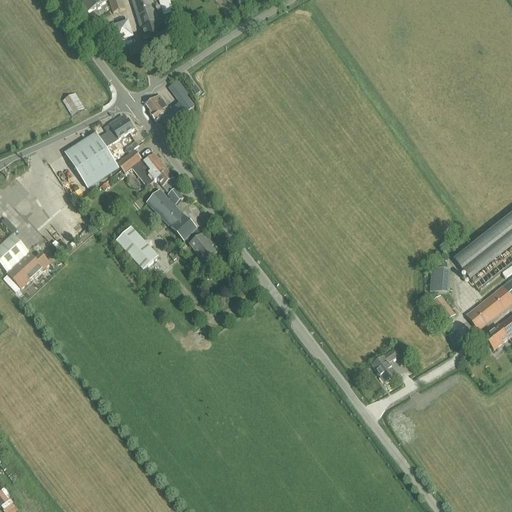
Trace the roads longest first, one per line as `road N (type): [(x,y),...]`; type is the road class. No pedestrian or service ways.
road 1 (tertiary): [(437,511),(132,103)]
road 2 (unclassified): [(132,103),(299,0)]
road 3 (unclassified): [(0,165),(132,103)]
road 4 (tertiary): [(132,103),(55,0)]
